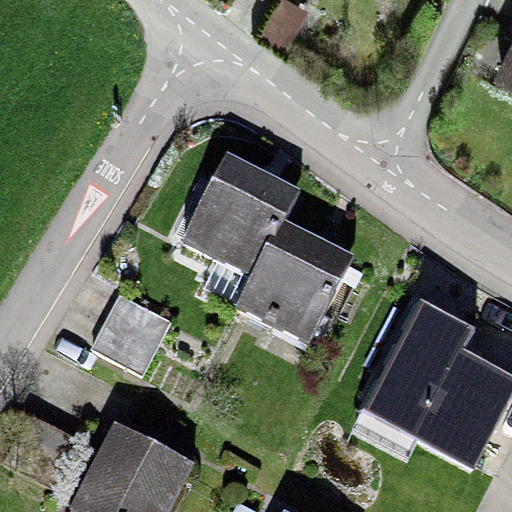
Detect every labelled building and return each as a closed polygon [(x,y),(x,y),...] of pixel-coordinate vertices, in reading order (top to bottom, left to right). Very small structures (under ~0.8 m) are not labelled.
[(312,0),(278,0),(265,25),(292,39),(312,0)] [(511,40),(500,66),(511,71),(511,40)] [(256,271),(286,217),(301,186),(232,152),(189,238),(256,271)] [(286,217),(256,271),(242,301),(318,339),(361,254),(286,217)] [(119,296),(105,323),(152,350),(167,319),(119,296)] [(135,379),(152,350),(105,323),(88,352),(135,379)] [(505,386),(444,357),(404,442),(465,471),(505,386)] [(59,487),(83,444),(36,417),(11,460),(59,487)] [(173,511),(192,474),(113,436),(76,511),(173,511)]
